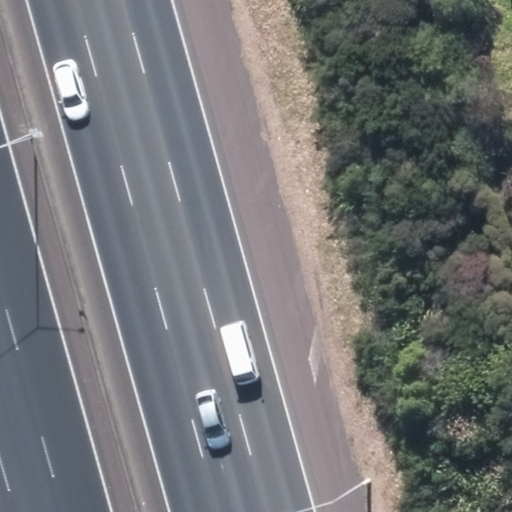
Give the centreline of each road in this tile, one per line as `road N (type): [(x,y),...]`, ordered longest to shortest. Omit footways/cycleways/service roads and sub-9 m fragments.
road 1 (motorway): [(71,0),(218,511)]
road 2 (motorway): [(66,511),(0,276)]
